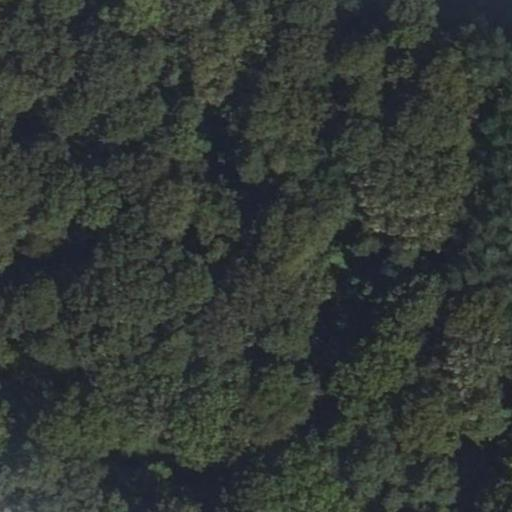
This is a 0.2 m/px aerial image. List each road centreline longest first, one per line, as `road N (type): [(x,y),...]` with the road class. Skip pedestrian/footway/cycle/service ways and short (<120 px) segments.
road 1 (track): [(443,511),(389,444),(224,187)]
road 2 (track): [(224,187),(96,0)]
